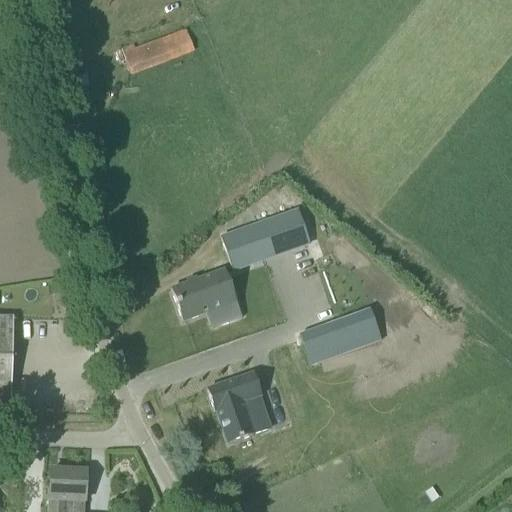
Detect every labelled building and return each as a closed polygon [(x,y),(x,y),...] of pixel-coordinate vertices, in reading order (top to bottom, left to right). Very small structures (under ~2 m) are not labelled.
[(131,78),(193,54),(184,31),(135,50),(133,46),(121,51),(131,78)] [(232,272),(309,248),(297,212),(220,237),(232,272)] [(228,272),(174,291),(185,322),(239,303),(228,272)] [(377,309),(302,335),(312,365),(388,339),(377,309)] [(0,401),(10,402),(12,320),(0,319),(0,401)] [(241,381),(206,393),(213,415),(216,413),(227,447),(253,438),(252,436),(269,430),(258,399),(260,398),(254,380),(253,377),(241,381)] [(83,511),(85,474),(50,473),(48,511),(83,511)]
